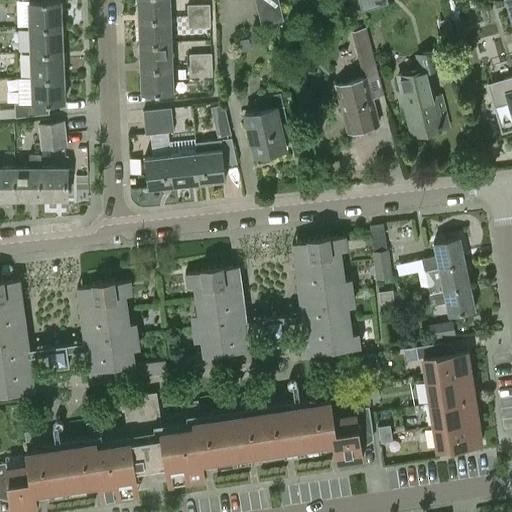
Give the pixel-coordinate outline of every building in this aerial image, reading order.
[(29,2),(30,27),(61,26),(60,0),(53,0),(45,0),(44,0),(23,0),(23,2),(29,2)] [(137,0),(138,19),(171,17),(170,0),(137,0)] [(255,0),(261,25),(275,22),(283,20),(277,0),(255,0)] [(359,0),(362,10),(387,3),(385,0),(359,0)] [(188,5),(188,17),(210,16),(210,4),(188,5)] [(210,16),(188,17),(189,28),(210,27),(210,16)] [(138,19),(139,43),(172,42),(171,17),(138,19)] [(30,27),(31,53),(63,51),(61,26),(30,27)] [(351,31),(363,79),(336,86),(348,133),(379,125),(372,98),(384,94),(371,45),(366,27),(351,31)] [(139,43),(140,68),(173,67),(172,42),(139,43)] [(31,53),(32,78),(64,77),(63,51),(31,53)] [(400,106),(405,104),(414,137),(448,128),(439,96),(434,97),(427,70),(438,68),(434,52),(423,55),(426,69),(398,76),(402,90),(396,92),(400,106)] [(190,55),(190,67),(212,66),(212,54),(190,55)] [(212,66),(190,67),(191,78),(213,77),(212,66)] [(174,93),(173,67),(140,68),(141,94),(174,93)] [(511,75),(488,83),(495,106),(508,102),(511,114),(511,75)] [(65,103),(64,77),(32,78),(33,103),(14,104),(15,119),(49,115),(49,104),(65,103)] [(245,114),(254,156),(285,148),(278,116),(285,114),(281,93),(257,98),(259,110),(245,114)] [(211,107),(214,119),(227,116),(224,104),(211,107)] [(143,110),(144,123),(173,120),(172,107),(143,110)] [(42,137),(67,134),(66,120),(41,123),(42,137)] [(173,120),(144,123),(145,134),(174,131),(173,120)] [(68,147),(67,134),(42,137),(43,150),(68,147)] [(197,151),(200,183),(226,180),(225,165),(238,163),(232,139),(218,141),(218,149),(197,151)] [(197,151),(171,154),(175,186),(200,183),(197,151)] [(149,189),(175,186),(171,154),(146,157),(149,189)] [(30,168),(15,168),(15,199),(41,199),(41,168),(41,155),(30,155),(30,168)] [(41,168),(41,199),(67,198),(67,167),(41,168)] [(0,198),(15,199),(15,168),(0,168),(0,198)] [(329,235),(315,236),(308,237),(308,240),(292,242),(307,353),(353,347),(339,236),(330,237),(329,235)] [(424,269),(425,268),(464,260),(459,237),(433,242),(435,255),(421,258),(424,269)] [(386,249),(373,251),(377,277),(390,275),(386,249)] [(425,268),(430,292),(469,284),(464,260),(425,268)] [(223,264),(215,265),(201,267),(202,270),(192,271),(204,354),(173,359),(175,371),(252,361),(239,265),(223,267),(223,264)] [(0,394),(35,390),(24,307),(20,279),(4,281),(4,278),(0,278),(0,394)] [(135,364),(128,312),(124,280),(115,282),(114,279),(93,282),(93,284),(77,286),(90,383),(168,372),(166,359),(135,364)] [(469,284),(430,292),(428,292),(431,305),(446,302),(448,313),(474,307),(469,284)] [(378,291),(379,303),(394,300),(393,289),(378,291)] [(394,300),(379,303),(381,315),(396,313),(394,300)] [(267,338),(287,336),(284,314),(264,317),(267,338)] [(430,339),(456,334),(453,320),(428,325),(430,339)] [(50,368),(70,365),(67,343),(47,346),(50,368)] [(423,381),(467,375),(464,351),(443,354),(442,343),(412,347),(414,359),(420,358),(423,381)] [(423,381),(427,404),(471,397),(467,375),(423,381)] [(321,388),(320,380),(312,381),(313,389),(321,388)] [(375,396),(374,388),(366,389),(367,397),(375,396)] [(321,445),(335,443),(337,460),(362,456),(359,436),(373,434),(369,409),(354,411),(355,417),(333,420),(330,401),(298,406),(298,400),(292,401),(293,407),(231,416),(231,411),(225,412),(226,417),(194,422),(194,427),(161,432),(156,389),(122,395),(128,437),(96,442),(95,437),(63,442),(62,436),(57,437),(58,443),(26,447),(28,461),(6,465),(5,460),(0,460),(0,489),(9,489),(12,509),(37,505),(35,493),(47,491),(46,486),(85,481),(86,485),(100,483),(102,495),(118,493),(116,481),(136,478),(134,466),(165,461),(166,468),(186,465),(188,478),(204,475),(202,463),(217,461),(216,456),(253,450),(253,455),(284,451),(283,446),(320,440),(321,445)] [(266,389),(253,390),(255,401),(267,399),(266,389)] [(427,404),(430,427),(474,420),(471,397),(427,404)] [(93,421),(95,431),(104,430),(102,420),(93,421)] [(478,443),(474,420),(430,427),(434,450),(478,443)] [(93,421),(87,422),(88,433),(95,432),(95,431),(93,421)] [(379,435),(393,433),(392,425),(378,427),(379,435)] [(394,441),(393,433),(379,435),(381,443),(394,441)]
